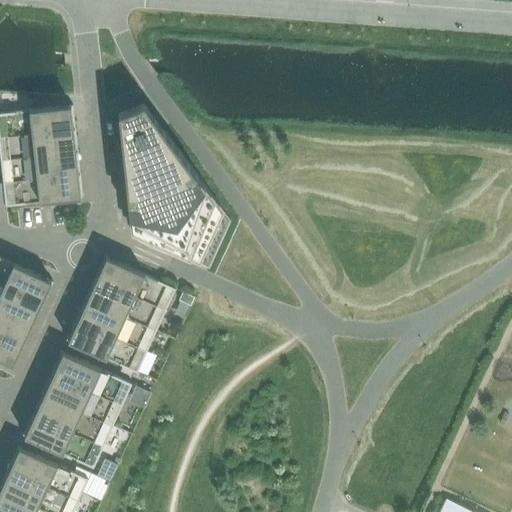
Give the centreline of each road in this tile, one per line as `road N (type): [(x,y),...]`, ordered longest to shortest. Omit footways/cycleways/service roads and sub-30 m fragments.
road 1 (residential): [(162,0),(511,26)]
road 2 (residential): [(85,0),(100,215),(83,254)]
road 3 (residential): [(83,254),(11,408)]
